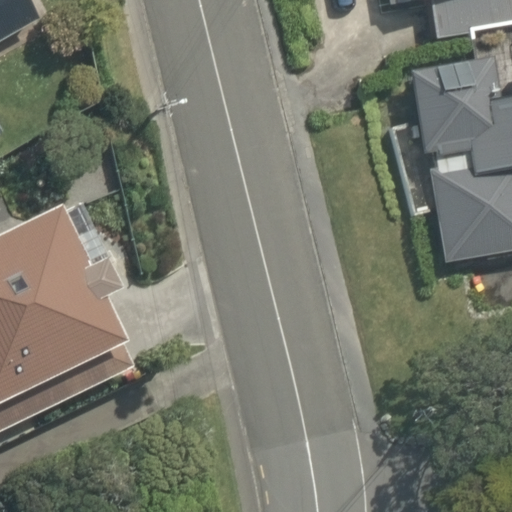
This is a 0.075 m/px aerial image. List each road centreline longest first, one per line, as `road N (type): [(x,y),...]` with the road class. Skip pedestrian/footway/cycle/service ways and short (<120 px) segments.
road 1 (residential): [(202,0),(290,323),(325,511)]
road 2 (unclassified): [(511,440),(350,511)]
